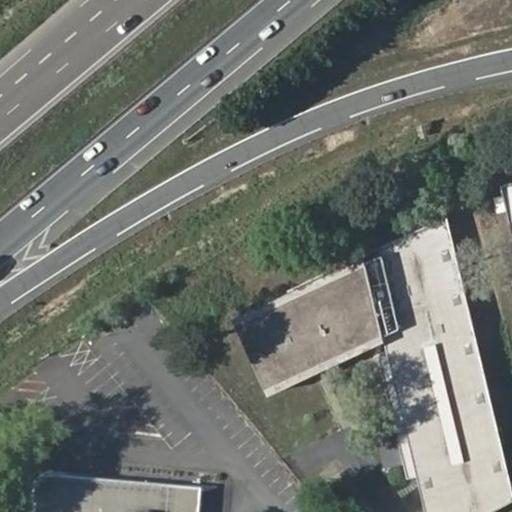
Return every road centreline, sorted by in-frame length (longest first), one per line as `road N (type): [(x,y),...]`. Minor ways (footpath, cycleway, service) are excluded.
road 1 (motorway): [(0,300),(254,146),(368,96),(511,58)]
road 2 (motorway): [(0,248),(294,0)]
road 3 (unknown): [(223,437),(153,467),(121,464),(44,373)]
road 4 (motorway): [(147,0),(0,122)]
road 5 (motorway): [(104,0),(0,89)]
